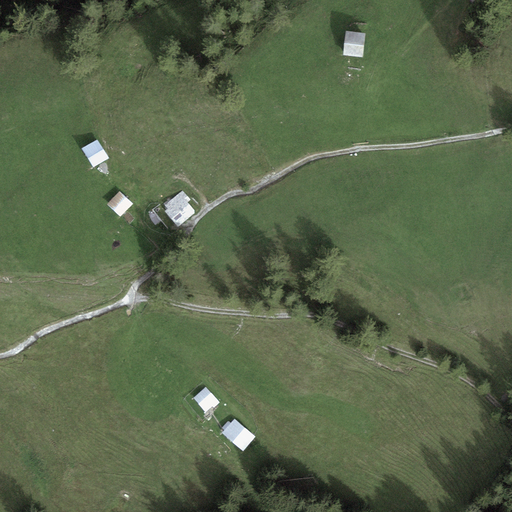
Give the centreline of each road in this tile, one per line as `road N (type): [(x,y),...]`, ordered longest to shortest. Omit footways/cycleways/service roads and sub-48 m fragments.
road 1 (track): [(511,128),(313,152),(201,213),(127,298),(0,355)]
road 2 (track): [(511,423),(452,369),(387,350),(331,319),(127,298)]
road 3 (track): [(390,142),(392,41),(414,0)]
